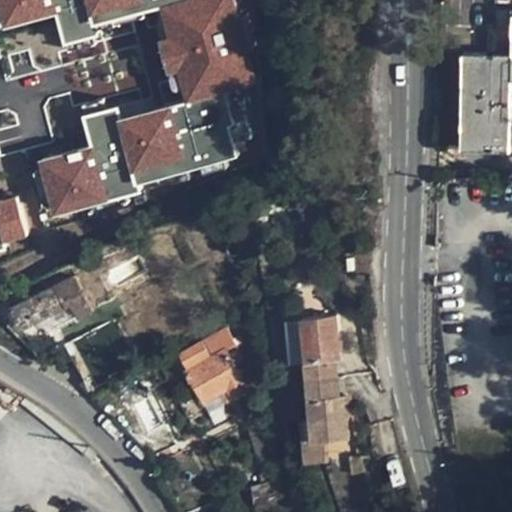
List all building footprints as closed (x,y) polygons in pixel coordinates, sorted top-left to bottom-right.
[(60,35),(161,15),(165,37),(157,39),(164,76),(177,74),(182,101),(257,87),(250,46),(226,51),(223,32),(241,29),(235,0),(81,0),(83,5),(60,10),(57,0),(0,0),(0,28),(56,18),(60,35)] [(511,149),(511,53),(466,53),(465,148),(511,149)] [(118,132),(132,185),(235,159),(225,121),(187,131),(180,103),(119,119),(116,108),(83,116),(90,147),(36,161),(51,217),(109,202),(93,139),(118,132)] [(0,200),(0,238),(2,244),(26,237),(13,196),(0,200)] [(23,328),(43,317),(70,303),(73,309),(89,302),(74,275),(12,307),(23,328)] [(92,308),(89,302),(73,309),(76,316),(92,308)] [(43,317),(45,322),(73,309),(70,303),(43,317)] [(48,330),(76,316),(73,309),(45,322),(48,330)] [(254,356),(262,352),(261,342),(247,311),(237,316),(254,356)] [(303,317),(307,360),(334,358),(341,357),(336,315),(303,317)] [(292,362),(307,360),(303,317),(288,318),(292,362)] [(205,401),(222,392),(228,389),(233,398),(249,390),(244,380),(249,378),(244,370),(240,372),(235,363),(245,359),(238,347),(244,344),(240,336),(234,339),(228,328),(184,353),(190,366),(186,369),(196,388),(198,386),(205,401)] [(307,360),(308,378),(335,375),(334,358),(307,360)] [(312,417),(314,440),(328,439),(349,437),(344,393),(337,394),(335,375),(308,378),(312,417)] [(227,401),(233,398),(228,389),(222,392),(227,401)] [(304,441),(314,440),(312,417),(302,419),(304,441)] [(184,511),(216,511),(213,501),(184,511)]
